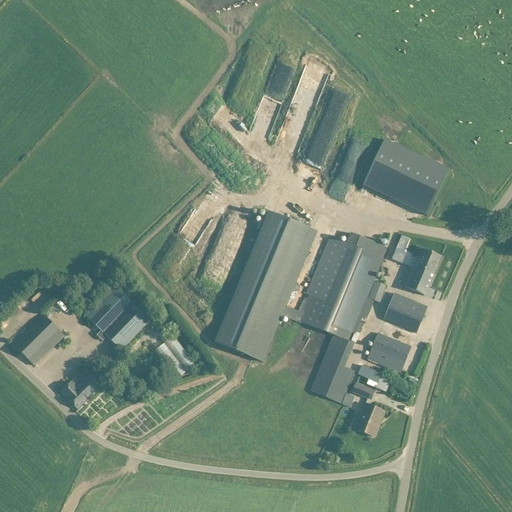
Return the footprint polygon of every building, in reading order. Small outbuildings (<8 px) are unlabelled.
[(342,104),(342,107),(350,108),(351,94),(334,93),(334,104),(342,104)] [(264,108),(259,122),(276,129),(281,115),(264,108)] [(332,147),(338,132),(324,128),(327,120),(325,119),(317,142),(332,147)] [(384,140),(363,185),(419,212),(427,216),(449,171),(384,140)] [(301,322),(304,314),(287,307),(318,233),(269,212),(214,343),(263,363),(283,317),(300,324),(301,322)] [(359,314),(381,259),(386,248),(351,234),(346,245),(329,238),(305,294),(311,297),(304,314),(301,322),(349,342),(360,315),(359,314)] [(421,259),(417,270),(409,266),(407,270),(401,285),(425,296),(442,257),(417,247),(414,256),(421,259)] [(368,299),(380,303),(387,286),(375,281),(368,299)] [(97,335),(103,341),(107,337),(121,351),(151,321),(116,286),(86,316),(101,331),(97,335)] [(428,308),(418,304),(394,294),(384,320),(408,330),(417,333),(428,308)] [(13,345),(35,366),(65,336),(43,314),(20,338),(13,345)] [(411,347),(402,343),(378,333),(367,360),(400,374),(411,347)] [(179,383),(200,371),(181,339),(160,352),(179,383)] [(349,351),(330,343),(310,392),(341,405),(347,389),(355,372),(343,367),(349,351)] [(362,366),(359,372),(379,382),(381,378),(382,375),(362,366)] [(110,369),(107,373),(115,379),(118,376),(110,369)] [(78,410),(85,403),(89,399),(87,396),(99,384),(90,376),(80,386),(73,380),(60,393),(78,410)] [(375,392),(356,384),(353,392),(371,400),(375,392)] [(385,412),(365,404),(355,430),(373,437),(380,421),(381,421),(385,412)]
